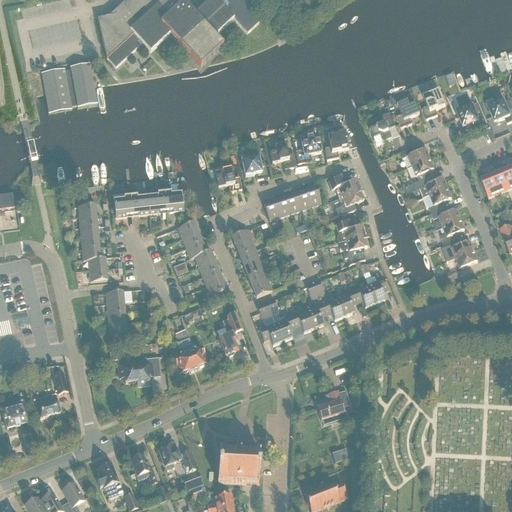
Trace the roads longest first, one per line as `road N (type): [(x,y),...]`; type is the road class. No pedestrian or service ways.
road 1 (residential): [(267,379),(213,229),(253,214),(261,192),(354,163),(376,207),(368,209),(380,260)]
road 2 (tertiary): [(280,377),(415,321),(511,303)]
road 3 (tertiary): [(97,448),(267,379)]
road 4 (unclassified): [(97,448),(61,295)]
road 5 (residential): [(511,303),(457,166)]
road 6 (residential): [(277,511),(280,377)]
